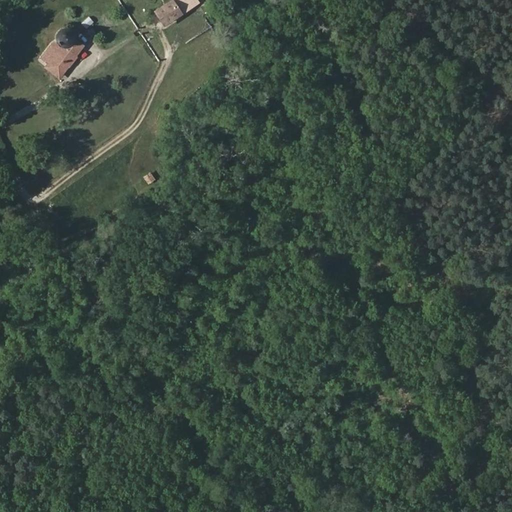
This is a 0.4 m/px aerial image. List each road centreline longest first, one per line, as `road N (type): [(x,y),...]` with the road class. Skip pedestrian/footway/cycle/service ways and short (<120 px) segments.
road 1 (track): [(40,195),(254,511)]
road 2 (track): [(0,153),(24,190),(40,195),(140,122),(169,61),(161,26)]
